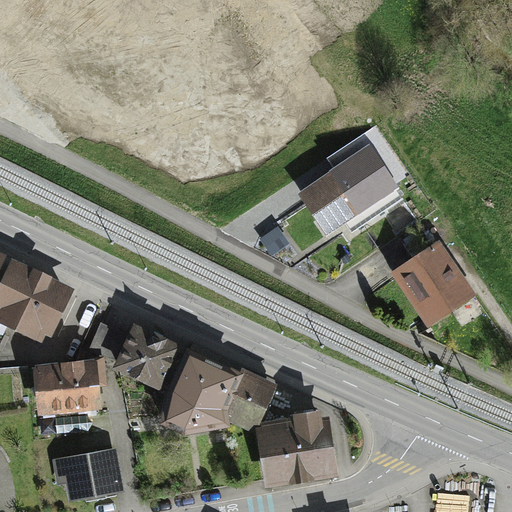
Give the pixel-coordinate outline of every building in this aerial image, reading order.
[(40,113),(139,103),(128,3),(29,14),(40,113)] [(312,30),(213,41),(223,141),(323,130),(312,30)] [(352,232),(401,198),(359,136),(326,158),(336,173),(303,195),(327,231),(343,220),(352,232)] [(287,245),(277,230),(262,241),(272,256),(287,245)] [(466,294),(436,250),(395,278),(425,322),(466,294)] [(0,333),(1,334),(6,323),(42,340),(65,292),(15,268),(0,299),(0,333)] [(125,338),(100,326),(89,351),(110,359),(115,361),(125,338)] [(152,335),(151,336),(136,329),(119,366),(160,385),(171,390),(189,353),(163,341),(163,340),(152,335)] [(239,375),(189,353),(171,390),(164,422),(187,431),(228,424),(224,411),(239,375)] [(95,384),(104,383),(102,361),(38,367),(42,410),(97,404),(95,384)] [(265,402),(270,390),(239,375),(224,411),(259,427),(271,405),(265,402)] [(332,471),(329,457),(337,455),(334,439),(326,440),(323,425),(319,426),(317,413),(296,417),(297,420),(259,427),(269,482),(332,471)] [(109,453),(67,460),(74,497),(116,490),(109,453)]
